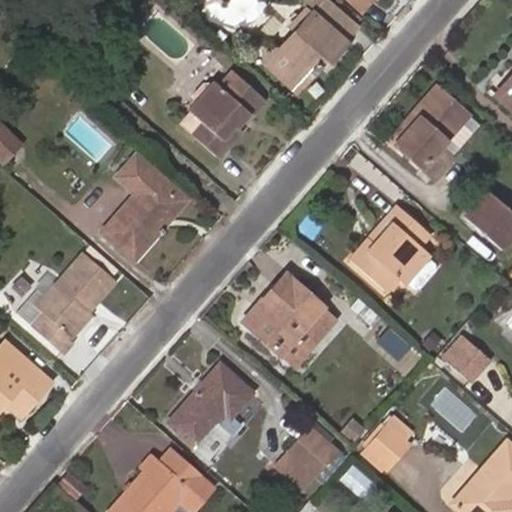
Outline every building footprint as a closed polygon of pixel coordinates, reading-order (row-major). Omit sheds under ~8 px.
[(329,26),(340,13),(325,0),(304,0),(303,1),(307,4),(313,10),(295,31),(280,49),(278,51),(293,63),(283,75),(299,88),(326,58),(329,61),(346,41),(329,26)] [(369,0),(345,0),(361,13),(372,2),(369,0)] [(313,10),(307,4),(289,25),(295,31),(313,10)] [(357,28),(340,13),(329,26),(346,41),(357,28)] [(295,92),(299,88),(283,75),(293,63),(278,51),(280,49),(264,50),(264,65),(295,92)] [(204,122),(193,135),(217,156),(240,131),(238,129),(264,101),(232,71),(217,88),(213,84),(190,110),(204,122)] [(511,78),(496,97),(511,110),(511,78)] [(414,126),(395,146),(432,180),(449,160),(479,127),(467,117),(436,89),(408,120),(414,126)] [(193,135),(204,122),(190,110),(179,123),(193,135)] [(1,120),(0,121),(0,160),(4,164),(24,141),(1,120)] [(389,142),(395,146),(414,126),(408,120),(389,142)] [(134,194),(102,231),(134,260),(163,226),(159,224),(180,200),(156,179),(159,175),(144,161),(135,153),(114,176),(123,184),(134,194)] [(463,219),(501,252),(511,238),(511,215),(486,193),(463,219)] [(377,242),(371,237),(352,258),(388,290),(398,279),(403,283),(426,257),(416,249),(426,237),(395,211),(385,221),(391,226),(377,242)] [(385,221),(371,237),(377,242),(391,226),(385,221)] [(83,307),(86,311),(112,283),(80,254),(44,295),(53,303),(43,313),(33,325),(63,352),(72,343),(67,339),(79,324),(72,318),(83,307)] [(311,321),(322,331),(334,318),(285,275),(263,300),(272,308),(253,329),(282,354),(311,321)] [(53,303),(44,295),(35,306),(43,313),(53,303)] [(272,308),(263,300),(243,321),(253,329),(272,308)] [(91,315),(86,311),(83,307),(72,318),(79,324),(81,326),(91,315)] [(293,364),(322,331),(311,321),(282,354),(293,364)] [(461,335),(440,359),(468,384),(490,360),(461,335)] [(50,383),(6,344),(0,351),(0,407),(4,403),(20,417),(50,383)] [(252,393),(219,364),(168,423),(195,448),(225,414),(230,419),(252,393)] [(395,417),(386,427),(403,442),(412,432),(395,417)] [(403,442),(386,427),(366,450),(387,468),(407,445),(403,442)] [(287,453),(316,478),(337,453),(308,428),(287,453)] [(511,496),(511,445),(507,442),(454,503),(464,511),(511,511),(511,503),(509,500),(511,496)] [(167,446),(156,459),(181,482),(193,469),(167,446)] [(305,490),(316,478),(287,453),(276,465),(305,490)] [(181,482),(156,459),(151,454),(140,466),(145,472),(109,511),(167,511),(175,504),(184,511),(188,511),(200,499),(212,486),(193,469),(181,482)] [(343,478),(362,489),(371,474),(352,463),(343,478)] [(68,473),(59,484),(81,504),(91,493),(68,473)]
